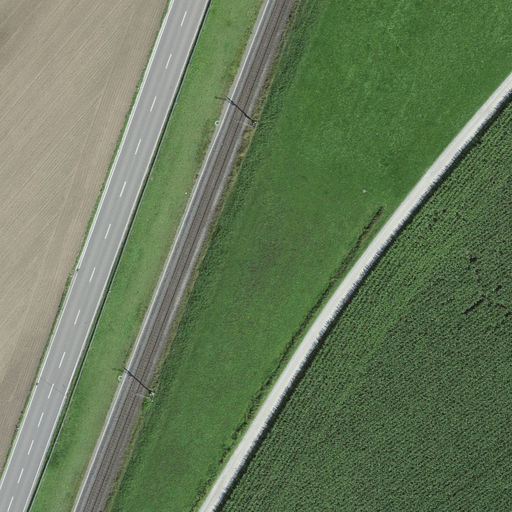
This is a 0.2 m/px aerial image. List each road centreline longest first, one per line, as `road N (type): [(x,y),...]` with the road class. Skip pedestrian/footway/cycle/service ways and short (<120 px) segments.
road 1 (secondary): [(192,0),(9,511)]
road 2 (track): [(511,86),(319,328),(210,511)]
